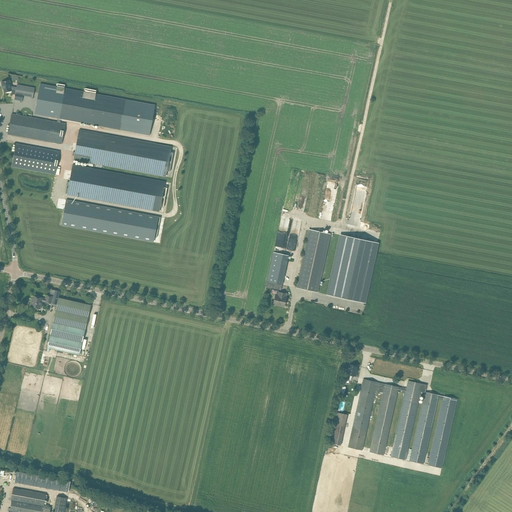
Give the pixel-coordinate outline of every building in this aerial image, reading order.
[(10,80),(1,82),(2,87),(3,86),(4,93),(12,91),(12,90),(16,91),(14,100),(22,102),(23,96),(33,98),(35,88),(17,85),(16,87),(11,86),(10,80)] [(40,84),(34,114),(150,135),(155,105),(40,84)] [(11,114),(8,134),(61,144),(65,124),(60,123),(57,122),(20,116),(16,115),(11,114)] [(170,147),(79,130),(73,160),(164,177),(165,171),(170,172),(173,153),(169,152),(170,147)] [(16,145),(12,166),(55,175),(59,153),(16,145)] [(163,182),(72,165),(67,195),(158,212),(159,207),(163,207),(167,188),(167,186),(163,185),(163,182)] [(299,173),(291,172),(286,206),(294,207),(299,173)] [(310,205),(318,206),(319,194),(312,194),(310,205)] [(66,201),(60,230),(151,247),(152,243),(157,244),(161,222),(156,221),(157,218),(66,201)] [(295,251),(301,222),(294,220),(287,250),(295,251)] [(296,288),(317,293),(330,234),(309,229),(296,288)] [(327,295),(365,303),(378,243),(340,235),(327,295)] [(267,282),(266,287),(281,290),(282,285),(288,256),(274,252),(273,252),(267,282)] [(51,290),(50,294),(54,295),(52,301),(57,302),(59,292),(51,290)] [(278,304),(284,306),(286,298),(285,298),(286,294),(280,292),(279,295),(278,295),(277,296),(275,296),(273,305),(278,306),(278,304)] [(30,307),(40,309),(42,301),(45,302),(51,304),(53,296),(46,295),(45,299),(42,298),(43,298),(34,296),(33,301),(32,300),(30,307)] [(47,348),(79,355),(90,305),(58,298),(47,348)] [(352,376),(356,376),(357,372),(356,372),(357,366),(349,364),(348,371),(347,371),(345,378),(351,380),(352,376)] [(408,381),(406,389),(363,379),(348,447),(362,451),(376,391),(384,393),(370,453),(383,456),(398,390),(405,392),(391,457),(405,460),(419,395),(424,396),(409,461),(423,464),(438,399),(442,399),(427,465),(441,468),(457,399),(425,392),(426,385),(408,381)] [(347,415),(336,413),(330,443),(341,446),(347,415)] [(70,482),(16,472),(14,482),(68,492),(70,482)] [(8,511),(49,511),(51,507),(49,506),(43,505),(44,504),(44,500),(45,496),(45,494),(18,489),(13,488),(11,500),(12,500),(10,511),(9,511),(8,511)] [(63,511),(66,498),(57,497),(53,511),(63,511)]
